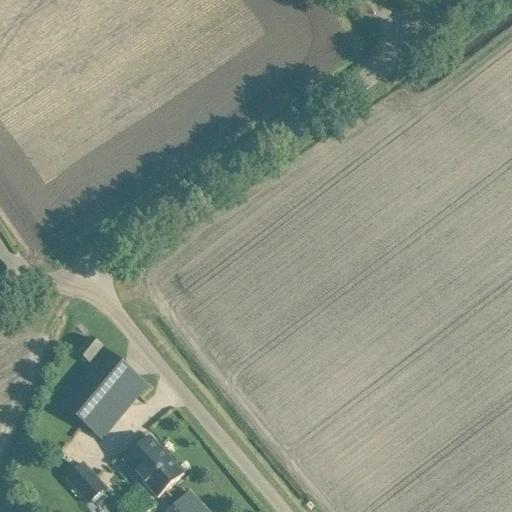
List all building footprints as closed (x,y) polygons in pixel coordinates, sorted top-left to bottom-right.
[(0,0),(0,178),(35,233),(26,184),(59,163),(50,116),(112,154),(115,139),(165,147),(168,129),(128,123),(159,103),(140,0),(0,0)] [(78,354),(89,364),(102,348),(91,338),(78,354)] [(101,441),(148,386),(147,385),(137,377),(127,369),(103,349),(90,365),(57,404),(101,441)] [(123,461),(158,499),(184,475),(149,437),(123,461)] [(105,489),(83,465),(67,480),(89,504),(105,489)] [(167,511),(206,511),(189,492),(167,511)]
